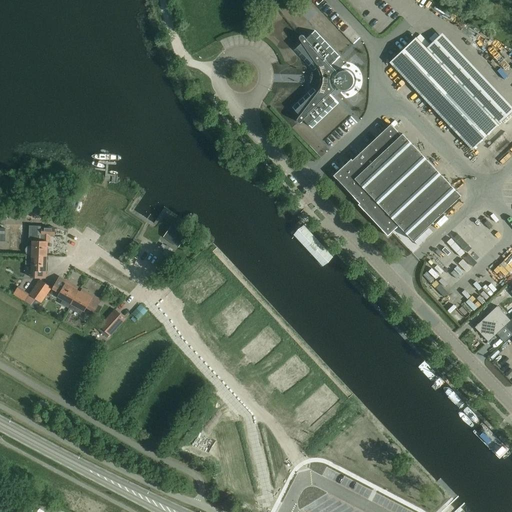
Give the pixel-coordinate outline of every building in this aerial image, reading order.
[(366,20),(372,15),(368,11),(362,15),(366,20)] [(313,88),(311,90),(292,107),(300,115),(297,119),(297,120),(297,121),(297,122),(298,122),(299,123),(300,123),(300,122),(301,122),(304,119),(312,128),(338,103),(329,95),(337,87),(339,88),(340,89),(342,89),(343,90),(345,90),(346,89),(348,89),(349,88),(351,87),(352,85),(353,84),(353,82),(353,81),(353,79),(353,77),(352,76),(351,74),(350,73),(349,72),(348,71),(346,71),(344,71),(342,71),(341,71),(339,72),(338,73),(330,65),(339,57),(315,31),(306,39),(303,36),(303,35),(302,35),(301,35),(300,36),(299,37),(299,38),(299,39),(302,43),(294,50),(313,70),(315,72),(316,74),(316,75),(317,77),(315,77),(315,81),(317,81),(316,83),(315,85),(314,87),(313,88)] [(498,125),(426,48),(416,37),(390,62),(472,149),(498,125)] [(351,159),(335,174),(333,175),(360,203),(358,204),(388,235),(399,225),(413,241),(461,196),(402,134),(401,135),(391,124),(352,160),(351,159)] [(505,160),(511,152),(511,142),(499,154),(505,160)] [(43,209),(44,194),(33,193),(32,208),(43,209)] [(42,227),(33,227),(32,246),(30,246),(29,246),(27,247),(26,248),(26,249),(26,251),(26,252),(27,254),(28,254),(29,255),(32,255),(47,256),(47,241),(49,241),(50,236),(54,236),(55,227),(42,227)] [(164,237),(178,247),(186,237),(171,227),(164,237)] [(294,238),(323,270),(335,259),(306,227),(294,238)] [(476,247),(481,242),(467,227),(462,232),(476,247)] [(457,237),(470,252),(475,247),(461,233),(457,237)] [(465,257),(469,252),(455,239),(450,244),(465,257)] [(168,258),(173,249),(167,245),(162,254),(168,258)] [(450,268),(456,264),(448,253),(442,257),(450,268)] [(32,255),(26,255),(26,264),(31,264),(31,270),(31,277),(45,278),(45,271),(46,271),(47,256),(32,255)] [(511,259),(509,255),(500,262),(508,273),(511,270),(511,259)] [(498,263),(478,282),(488,292),(508,273),(498,263)] [(426,264),(420,270),(424,275),(421,278),(426,283),(436,274),(426,264)] [(435,294),(453,277),(444,268),(426,285),(435,294)] [(59,276),(57,280),(53,288),(60,293),(58,296),(63,299),(60,303),(69,308),(79,291),(66,284),(67,281),(59,276)] [(35,298),(46,283),(40,279),(29,294),(35,298)] [(51,287),(46,283),(35,298),(41,302),(51,287)] [(79,291),(69,308),(82,315),(84,311),(87,307),(94,311),(101,299),(87,292),(85,295),(79,291)] [(477,325),(474,327),(488,342),(505,325),(511,332),(511,318),(510,320),(497,306),(478,323),(476,325),(477,325)] [(138,319),(144,314),(137,307),(131,312),(138,319)] [(115,310),(100,326),(110,335),(125,319),(115,310)] [(256,326),(239,342),(246,349),(240,356),(250,367),(271,348),(259,335),(262,332),(256,326)] [(137,331),(139,336),(148,333),(147,328),(137,331)]
